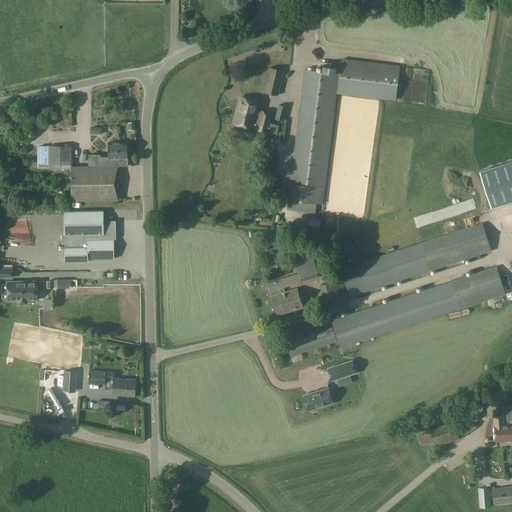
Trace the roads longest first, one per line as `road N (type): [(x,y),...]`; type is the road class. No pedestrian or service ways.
road 1 (unclassified): [(154,452),(145,126),(157,74)]
road 2 (unclassified): [(0,106),(120,75),(157,74)]
road 3 (unclassified): [(0,417),(154,452)]
road 4 (unclassified): [(267,23),(392,0)]
road 5 (unclassified): [(157,74),(178,56),(267,23)]
